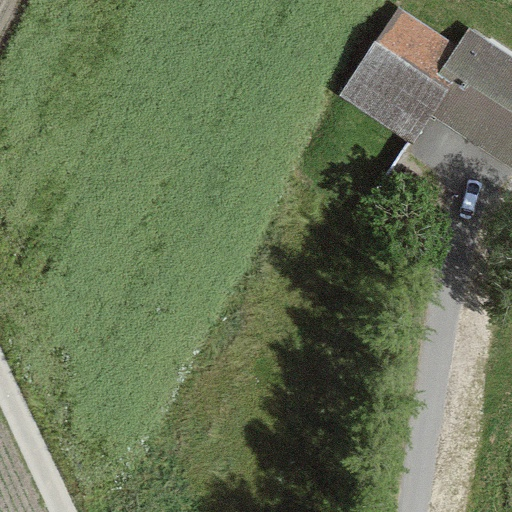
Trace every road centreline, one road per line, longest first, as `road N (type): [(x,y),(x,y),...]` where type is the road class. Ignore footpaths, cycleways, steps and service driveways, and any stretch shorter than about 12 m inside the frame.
road 1 (track): [(459,156),(464,205),(416,511)]
road 2 (track): [(69,511),(0,363)]
